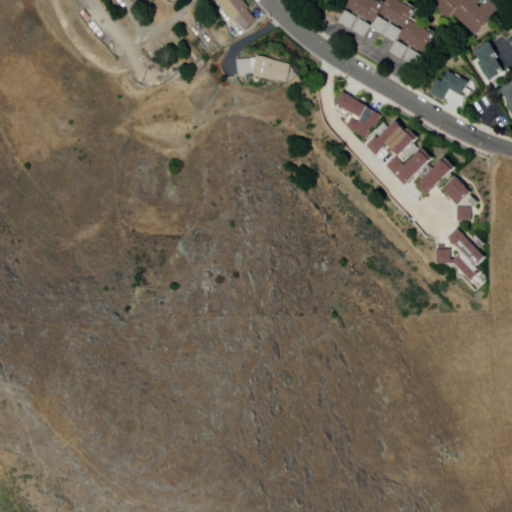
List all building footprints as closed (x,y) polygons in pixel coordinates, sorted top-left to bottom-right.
[(217,0),(244,0),(250,7),(248,8),(257,19),(245,28),(236,18),(233,20),(217,0)] [(382,0),(388,3),(389,0),(403,0),(420,9),(414,19),(443,36),(437,47),(434,45),(430,52),(403,37),(409,26),(384,12),(378,22),(348,5),(350,0),(382,0)] [(452,14),(448,18),(428,0),(484,0),(480,5),(483,8),(490,0),(492,0),(504,10),(479,38),(452,14)] [(343,21),(351,9),(361,17),(354,28),(343,21)] [(376,26),(383,16),(392,21),(385,32),(376,26)] [(356,29),(362,18),(374,25),(368,36),(356,29)] [(387,33),(394,22),(405,29),(398,40),(387,33)] [(392,50),(400,39),(412,47),(405,58),(392,50)] [(477,51),(482,58),(486,64),(482,67),(489,76),(492,81),(503,74),(501,71),(505,68),(497,55),(499,53),(492,41),(477,51)] [(407,59),(414,47),(426,54),(422,61),(419,59),(416,64),(407,59)] [(238,58),(257,56),(257,55),(293,63),(287,82),(254,73),(254,78),(249,78),(249,72),(245,72),(245,74),(238,74),(238,58)] [(438,80),(468,95),(462,107),(432,92),(438,80)] [(511,116),(511,82),(497,92),(511,116)] [(362,118),(338,103),(345,91),(370,106),(362,118)] [(371,107),(384,115),(377,127),(374,125),(372,129),(373,129),(368,137),(348,126),(352,117),(362,123),(364,118),(371,107)] [(418,142),(403,155),(397,149),(394,151),(393,150),(389,154),(385,150),(381,154),(370,142),(376,137),(373,133),(385,122),(391,129),(402,119),(411,130),(412,129),(414,131),(415,130),(422,138),(418,142)] [(406,163),(425,147),(438,162),(413,183),(411,181),(407,185),(388,164),(399,155),(406,163)] [(435,190),(431,194),(421,183),(445,161),(450,156),(454,161),(453,162),(460,169),(436,190),(435,190)] [(461,205),(446,188),(461,175),(477,191),(461,205)] [(475,207),(475,221),(460,221),(461,206),(475,207)] [(462,227),(491,258),(481,267),(452,237),(462,227)] [(437,248),(435,248),(435,243),(441,243),(441,248),(452,249),(451,259),(456,260),(462,254),(481,274),(473,282),(455,263),(451,263),(435,261),(437,248)]
